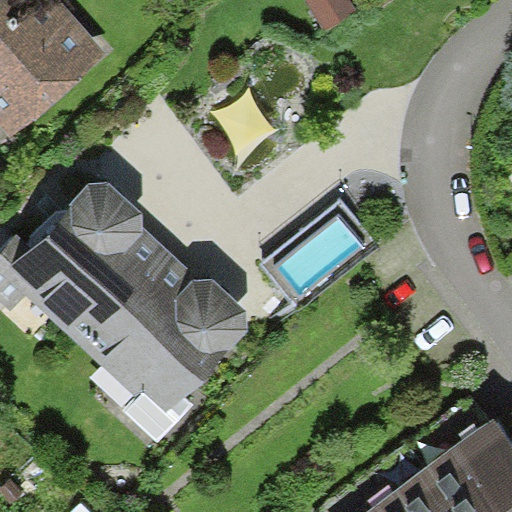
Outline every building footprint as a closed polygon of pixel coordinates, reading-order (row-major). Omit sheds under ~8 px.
[(0,0),(0,122),(11,135),(104,54),(56,0),(0,0)] [(347,0),(311,0),(329,28),(355,12),(347,0)] [(27,286),(84,338),(170,241),(144,219),(145,200),(133,182),(117,172),(95,166),(22,243),(14,232),(0,246),(0,294),(8,302),(27,286)] [(170,241),(84,338),(135,386),(121,402),(155,433),(258,320),(253,299),(242,282),(222,274),(203,279),(170,241)] [(511,511),(511,422),(495,401),(345,511),(511,511)]
